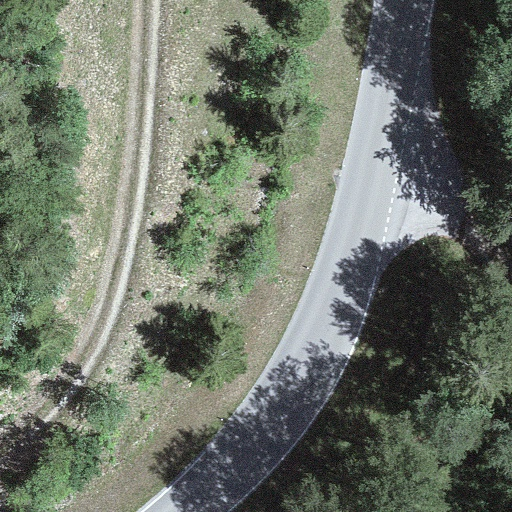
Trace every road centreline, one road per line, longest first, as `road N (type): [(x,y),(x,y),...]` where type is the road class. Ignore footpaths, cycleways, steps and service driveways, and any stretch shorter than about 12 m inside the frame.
road 1 (tertiary): [(186,511),(267,426),(328,327),(371,177),(405,0)]
road 2 (track): [(0,454),(54,402),(101,325),(138,160),(148,0)]
road 3 (track): [(371,177),(467,220),(511,283)]
